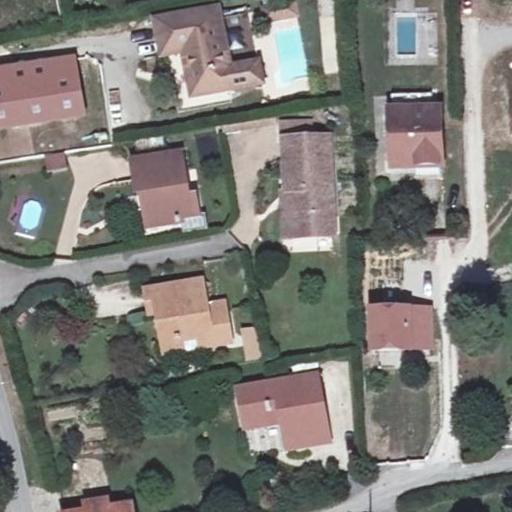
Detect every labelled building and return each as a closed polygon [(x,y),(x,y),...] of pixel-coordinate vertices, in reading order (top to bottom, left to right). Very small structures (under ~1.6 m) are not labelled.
[(296,15),(294,4),(279,7),(281,18),(296,15)] [(281,18),(279,7),(265,10),(267,21),(281,18)] [(230,70),(218,10),(156,22),(163,57),(184,53),(193,98),(263,84),(259,65),(230,70)] [(232,50),(246,47),(241,26),(227,29),(232,50)] [(441,167),(439,111),(434,111),(433,94),(400,96),(400,112),(393,113),(395,168),(441,167)] [(226,136),(278,127),(276,118),(224,127),(226,136)] [(333,218),(329,140),(285,142),(287,177),(284,177),(285,194),(292,194),(292,200),(289,200),(291,238),(319,237),(319,234),(318,219),(333,218)] [(189,197),(181,154),(133,163),(139,196),(147,195),(149,204),(145,205),(149,229),(182,223),(181,219),(199,215),(195,196),(189,197)] [(69,172),(66,155),(45,159),(48,175),(69,172)] [(209,230),(206,214),(199,215),(181,219),(182,223),(184,235),(209,230)] [(333,233),(333,218),(318,219),(319,234),(333,233)] [(225,312),(209,315),(206,303),(202,282),(146,292),(150,314),(157,313),(162,344),(197,338),(199,347),(230,341),(225,312)] [(225,312),(223,300),(206,303),(209,315),(225,312)] [(410,342),(409,312),(373,313),(374,352),(410,351),(410,342)] [(431,342),(431,312),(409,312),(410,342),(431,342)] [(260,357),(256,334),(244,336),(248,359),(260,357)] [(331,442),(322,395),(320,395),(317,376),(238,391),(246,430),(282,423),(287,450),(331,442)]
